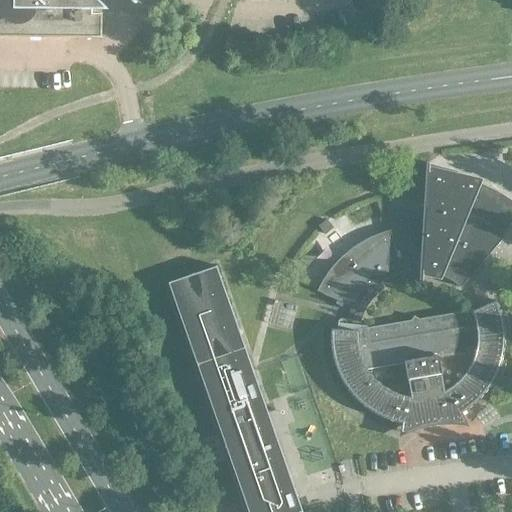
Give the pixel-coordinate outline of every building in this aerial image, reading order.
[(0,0),(0,36),(101,38),(101,14),(94,14),(94,8),(106,8),(98,0),(0,0)] [(511,0),(426,0),(432,35),(511,23),(511,0)] [(426,163),(424,203),(423,205),(424,205),(423,233),(422,233),(419,282),(422,282),(422,270),(425,270),(425,271),(429,272),(435,273),(439,275),(443,276),(447,278),(451,280),(455,283),(461,287),(481,263),(480,263),(479,264),(477,262),(511,221),(511,201),(507,198),(502,195),(495,191),(491,189),(484,185),(478,183),(472,181),(465,179),(457,176),(448,174),(440,173),(440,174),(428,173),(428,163),(426,163)] [(333,228),(326,219),(318,226),(325,235),(333,228)] [(400,273),(388,230),(383,232),(378,234),(373,236),(366,239),(361,242),(355,246),(350,249),(346,252),(342,256),(336,261),(333,265),(329,269),(325,276),(322,280),(319,285),(316,291),(355,309),(354,311),(353,315),(352,318),(351,323),(350,325),(350,327),(349,331),(331,329),(330,334),(330,341),(331,346),(331,351),(332,355),(333,360),(335,364),(336,369),(338,373),(340,377),(341,379),(343,383),(346,387),(349,391),(353,397),(357,400),(362,405),(366,408),(370,410),(374,413),(380,416),(384,418),(391,420),(395,422),(401,423),(399,436),(398,437),(399,438),(407,434),(413,431),(418,429),(422,428),(431,426),(435,425),(440,424),(445,424),(450,424),(458,424),(463,425),(468,426),(468,425),(467,424),(460,413),(462,412),(468,408),(472,405),(475,402),(479,399),(482,395),(485,391),(488,388),(490,390),(490,391),(491,392),(492,390),(495,386),(498,379),(501,373),(504,366),(506,360),(505,360),(504,361),(501,360),(501,357),(502,353),(503,348),(503,346),(507,346),(507,348),(508,348),(508,343),(509,340),(509,336),(508,333),(508,326),(507,321),(507,319),(505,312),(504,313),(504,314),(501,315),(499,310),(498,306),(495,299),(472,310),(471,308),(470,309),(417,319),(413,317),(411,320),(357,330),(358,324),(359,322),(360,319),(361,315),(363,311),(364,310),(365,306),(369,301),(373,297),(375,294),(378,291),(381,289),(383,288),(379,283),(385,279),(390,277),(394,275),(400,273)] [(300,511),(302,511),(254,376),(255,376),(216,265),(167,282),(247,511),(300,511)]
